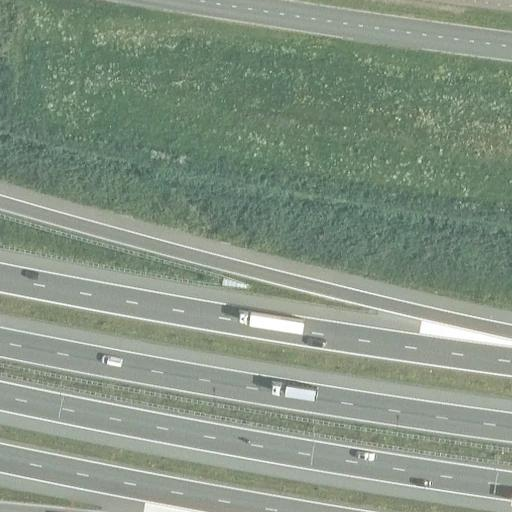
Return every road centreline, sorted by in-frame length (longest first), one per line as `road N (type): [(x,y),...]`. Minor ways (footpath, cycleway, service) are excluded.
road 1 (motorway): [(511,350),(370,303),(0,205)]
road 2 (motorway): [(0,394),(211,439),(511,485)]
road 3 (motorway): [(511,363),(0,281)]
road 4 (motorway): [(511,427),(0,345)]
road 5 (motorway): [(0,454),(287,511)]
